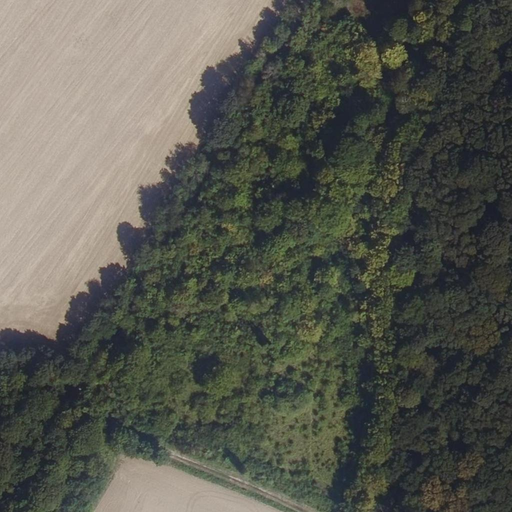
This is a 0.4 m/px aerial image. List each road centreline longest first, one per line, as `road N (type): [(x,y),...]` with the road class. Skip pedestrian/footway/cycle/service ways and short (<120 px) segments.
road 1 (track): [(62,361),(307,0)]
road 2 (track): [(306,511),(111,427),(62,361)]
road 3 (track): [(0,478),(27,446),(62,361)]
